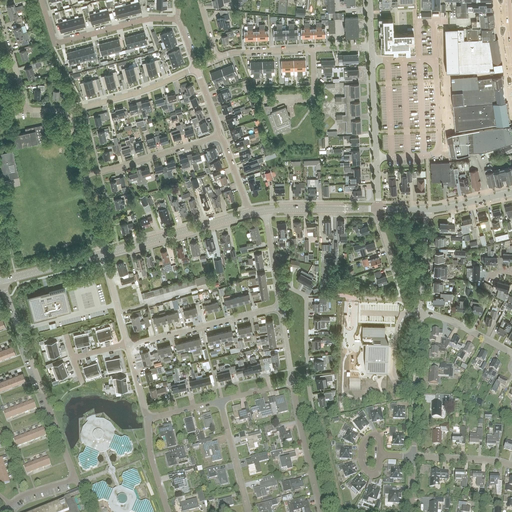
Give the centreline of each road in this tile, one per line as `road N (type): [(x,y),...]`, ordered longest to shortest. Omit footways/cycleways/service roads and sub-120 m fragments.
road 1 (residential): [(4,289),(75,478)]
road 2 (residential): [(41,0),(54,43),(144,19),(180,19)]
road 3 (unclassified): [(378,209),(371,46)]
road 4 (residential): [(127,346),(280,306)]
road 5 (residential): [(215,58),(371,46)]
road 6 (tertiary): [(102,254),(249,213)]
road 7 (unclassified): [(412,457),(420,312)]
road 8 (residential): [(83,177),(220,135)]
road 9 (residential): [(67,112),(195,68)]
road 10 (residential): [(320,511),(292,381)]
